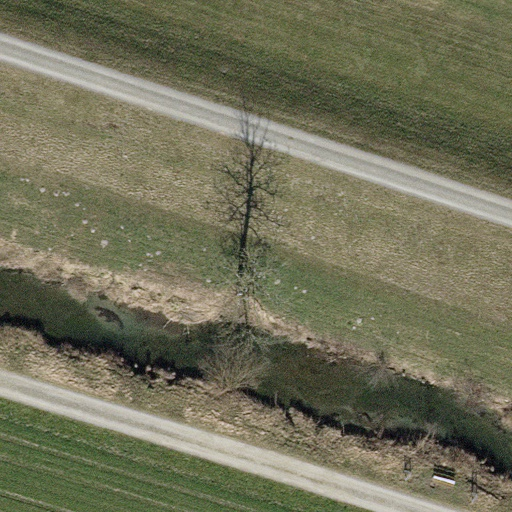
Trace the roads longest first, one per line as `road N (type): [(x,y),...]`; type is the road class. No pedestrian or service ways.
road 1 (track): [(0,47),(511,215)]
road 2 (track): [(0,386),(396,511)]
